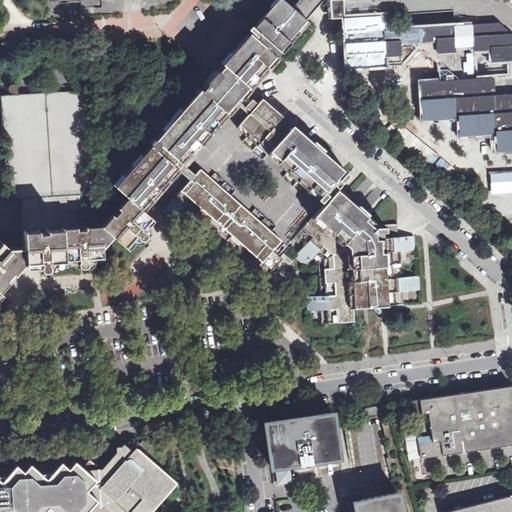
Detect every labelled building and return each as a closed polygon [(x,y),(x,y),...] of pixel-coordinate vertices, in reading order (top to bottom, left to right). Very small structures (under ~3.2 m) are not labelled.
[(0,290),(0,291),(0,290),(0,289),(3,286),(8,280),(9,281),(9,280),(7,279),(12,272),(15,274),(15,273),(25,262),(26,262),(26,261),(40,260),(40,261),(41,261),(40,265),(40,267),(42,269),(43,270),(45,270),(47,269),(49,266),(49,263),(47,261),(47,260),(48,260),(48,261),(49,261),(49,260),(64,259),(64,264),(65,264),(65,259),(78,258),(78,259),(80,258),(79,262),(79,265),(81,267),(84,267),(87,266),(88,264),(88,261),(86,259),(86,257),(87,257),(87,258),(88,258),(88,257),(102,256),(102,257),(103,257),(102,247),(112,235),(125,247),(125,246),(135,234),(135,235),(136,234),(137,235),(138,237),(140,238),(142,239),(144,238),(146,237),(146,235),(146,232),(144,230),(141,229),(140,228),(141,228),(142,228),(141,227),(150,217),(151,218),(151,217),(143,210),(144,210),(142,208),(145,204),(176,168),(190,179),(165,208),(175,217),(185,205),(205,223),(195,235),(216,253),(226,241),(246,259),(236,270),(246,279),(256,268),(266,277),(282,259),(272,250),(275,247),(283,254),(297,238),(302,243),(304,245),(294,256),(305,266),(313,256),(319,261),(319,272),(321,296),(306,297),(307,310),(326,309),(326,323),(354,321),(353,307),(383,306),(403,304),(402,291),(420,290),(419,276),(401,277),(399,251),(415,250),(414,236),(379,238),(378,231),(382,227),(377,223),(372,229),(362,220),(366,215),(356,207),(336,189),(336,188),(349,174),(343,169),(340,171),(300,136),(302,134),(281,116),(280,118),(259,100),(251,110),(249,108),(253,102),(251,100),(243,109),(237,103),(259,78),(257,77),(264,69),(266,67),(268,68),(277,57),(275,56),(277,53),(279,51),(281,53),(290,42),(289,41),(297,31),(299,32),(304,27),(308,22),(293,9),(283,0),(280,0),(241,44),(239,47),(217,71),(215,69),(205,81),(207,83),(192,101),(175,120),(145,94),(127,115),(148,133),(157,123),(165,131),(120,182),(117,186),(115,184),(114,185),(127,196),(102,225),(86,226),(86,225),(85,225),(83,194),(97,193),(90,90),(80,90),(18,94),(18,88),(17,87),(16,85),(15,84),(13,84),(11,84),(9,85),(8,87),(8,88),(9,90),(10,92),(12,93),(15,93),(15,94),(1,95),(7,199),(21,198),(22,207),(23,223),(24,245),(24,247),(9,248),(1,240),(1,241),(0,242),(0,290)] [(342,16),(341,0),(328,0),(330,17),(342,16)] [(511,0),(502,0),(511,8),(511,0)] [(511,33),(499,22),(451,25),(391,48),(384,16),(374,16),(350,36),(353,86),(393,84),(393,73),(418,72),(425,64),(444,81),(445,98),(428,100),(430,136),(465,134),(466,152),(485,150),(503,150),(504,168),(511,167),(511,33)] [(511,388),(511,385),(412,400),(420,458),(511,444),(511,388)] [(379,414),(378,405),(363,407),(365,416),(379,414)] [(339,457),(333,412),(264,422),(271,467),(339,457)] [(0,511),(151,511),(178,483),(169,475),(170,472),(172,468),(173,461),(172,456),(170,452),(167,448),(162,445),(158,443),(152,443),(147,444),(142,447),(139,449),(136,446),(132,450),(123,443),(122,445),(116,446),(117,451),(102,468),(99,468),(89,459),(85,464),(82,461),(79,464),(74,459),(67,466),(60,460),(56,465),(53,463),(50,466),(48,464),(42,465),(40,466),(37,463),(34,467),(29,462),(23,470),(15,462),(11,468),(8,465),(5,469),(3,467),(0,467),(0,511)] [(290,481),(289,470),(277,471),(279,482),(290,481)] [(401,511),(398,492),(353,501),(355,511),(401,511)] [(511,511),(511,494),(444,511),(443,511),(511,511)]
